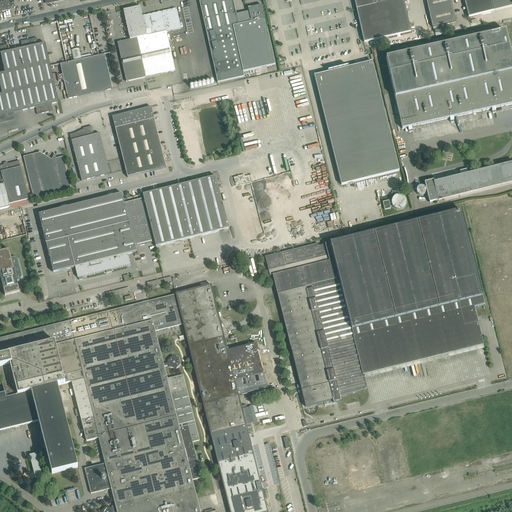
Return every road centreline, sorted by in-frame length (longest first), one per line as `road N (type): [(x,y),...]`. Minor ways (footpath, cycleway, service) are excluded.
road 1 (unclassified): [(312,511),(299,456),(307,436),(511,383)]
road 2 (unclassified): [(0,148),(88,108),(156,94),(181,175)]
road 3 (unknown): [(165,262),(308,233),(299,137)]
road 4 (unknown): [(511,123),(424,142),(408,157),(423,173),(495,156),(511,139)]
road 5 (unknown): [(64,119),(79,177),(115,172),(98,105)]
road 6 (unknown): [(270,141),(287,121),(288,95),(280,82),(261,86),(269,135)]
road 7 (unknown): [(66,390),(86,494),(63,511)]
road 8 (unknown): [(309,65),(341,192)]
road 9 (unclassified): [(0,27),(117,0)]
road 10 (unknown): [(51,289),(148,263),(147,244)]
